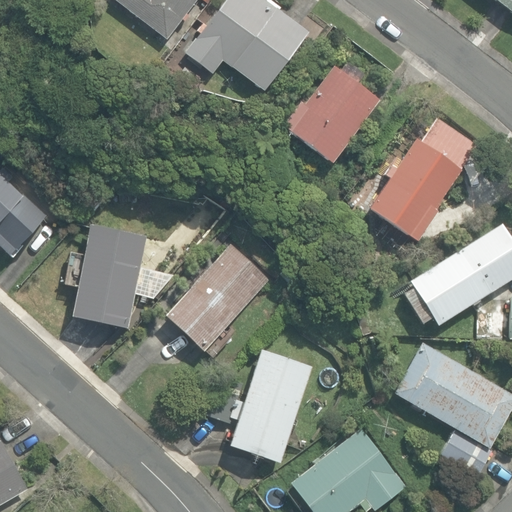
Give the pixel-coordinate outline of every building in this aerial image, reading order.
[(194,0),(101,0),(158,44),(194,0)] [(301,37),(256,0),(218,0),(175,53),(208,79),(218,67),(257,97),(301,37)] [(511,0),(491,0),(511,15),(511,0)] [(374,102),(326,65),(276,125),(325,163),(374,102)] [(262,147),(272,156),(287,138),(276,129),(262,147)] [(406,138),(357,206),(408,237),(455,168),(406,138)] [(0,248),(8,257),(47,215),(23,193),(20,196),(5,182),(10,177),(1,168),(0,169),(0,248)] [(118,203),(130,203),(130,191),(118,192),(118,203)] [(69,318),(125,329),(133,293),(150,297),(164,282),(137,276),(145,233),(89,222),(69,318)] [(511,240),(500,222),(401,276),(431,322),(511,275),(511,240)] [(162,315),(200,350),(267,279),(229,244),(162,315)] [(279,273),(289,286),(301,276),(291,263),(279,273)] [(285,311),(291,317),(300,307),(294,301),(285,311)] [(492,311),(492,328),(504,329),(505,312),(492,311)] [(511,392),(416,339),(386,388),(489,446),(511,400),(511,392)] [(228,446),(277,463),(311,368),(258,349),(240,401),(235,399),(241,383),(224,377),(211,389),(203,414),(228,423),(230,417),(237,420),(228,446)] [(358,425),(284,478),(309,511),(339,511),(353,501),(361,511),(363,511),(403,484),(358,425)] [(0,503),(25,489),(0,446),(0,503)]
